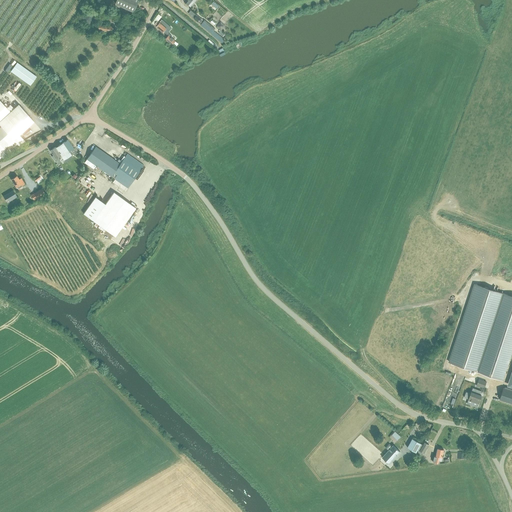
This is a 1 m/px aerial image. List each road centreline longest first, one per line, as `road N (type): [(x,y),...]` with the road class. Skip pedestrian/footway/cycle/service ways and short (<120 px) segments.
road 1 (tertiary): [(480,429),(397,402),(264,288),(186,176),(89,114)]
road 2 (tertiary): [(89,114),(159,0)]
